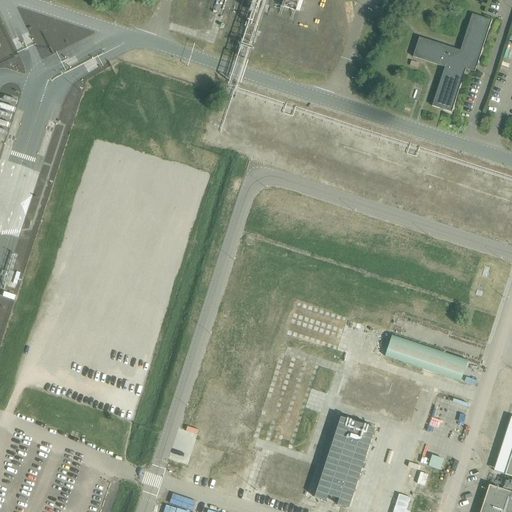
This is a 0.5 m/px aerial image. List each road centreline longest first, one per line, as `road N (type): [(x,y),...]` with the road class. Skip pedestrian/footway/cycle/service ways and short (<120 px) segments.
road 1 (unknown): [(463,145),(509,0)]
road 2 (unknown): [(464,452),(393,438),(377,485)]
